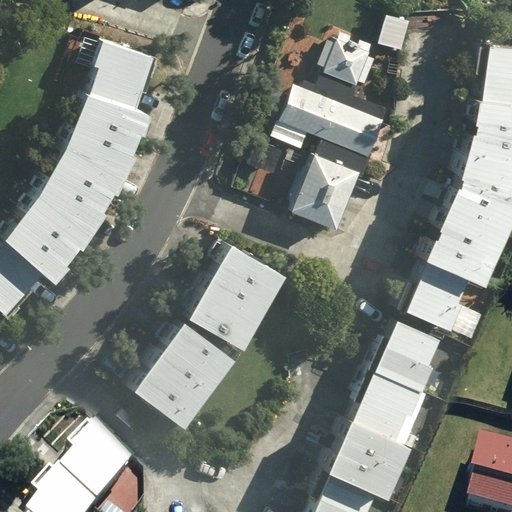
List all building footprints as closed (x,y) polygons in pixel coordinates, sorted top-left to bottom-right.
[(95,49),(88,71),(133,84),(149,39),(98,23),(90,48),(95,49)] [(320,60),(354,75),(368,41),(334,28),(320,60)] [(511,31),(485,29),(478,77),(511,81),(511,31)] [(133,84),(88,71),(81,70),(71,96),(131,117),(135,108),(138,109),(145,87),(133,84)] [(366,147),(381,111),(292,75),(277,112),(366,147)] [(511,81),(478,77),(472,102),(455,156),(420,235),(428,238),(467,257),(478,262),(511,186),(511,81)] [(60,123),(119,150),(130,128),(127,127),(131,117),(71,96),(60,123)] [(286,133),(301,139),(305,127),(291,121),(286,133)] [(47,148),(102,176),(108,166),(111,167),(119,150),(60,123),(47,148)] [(334,215),(356,157),(310,139),(288,197),(334,215)] [(32,171),(87,207),(101,188),(97,185),(102,176),(47,148),(32,171)] [(16,194),(65,230),(73,221),(76,223),(87,207),(32,171),(16,194)] [(59,238),(65,230),(16,194),(0,211),(0,217),(4,221),(40,252),(47,258),(62,241),(59,238)] [(223,220),(208,246),(264,279),(280,252),(223,220)] [(0,296),(40,252),(4,221),(0,225),(0,296)] [(454,286),(467,257),(428,238),(403,292),(447,312),(458,288),(454,286)] [(208,246),(194,271),(250,304),(264,279),(208,246)] [(237,326),(250,304),(194,271),(181,292),(237,326)] [(178,296),(160,321),(212,360),(230,336),(178,296)] [(370,355),(418,377),(428,352),(424,350),(436,323),(392,304),(370,355)] [(160,321),(143,343),(195,383),(212,360),(160,321)] [(195,383),(143,343),(125,367),(177,406),(195,383)] [(407,400),(418,377),(370,355),(350,399),(395,419),(403,398),(407,400)] [(395,419),(350,399),(344,395),(332,421),(393,449),(404,423),(395,419)] [(381,475),(393,449),(332,421),(320,447),(323,448),(330,451),(374,471),(376,472),(381,475)] [(56,473),(93,503),(131,460),(82,422),(65,443),(74,451),(56,473)] [(467,499),(511,510),(511,443),(479,435),(467,477),(472,478),(467,499)] [(374,471),(330,451),(305,507),(316,511),(352,511),(357,502),(360,504),(374,471)] [(27,511),(87,511),(93,503),(46,466),(29,486),(40,495),(27,511)]
